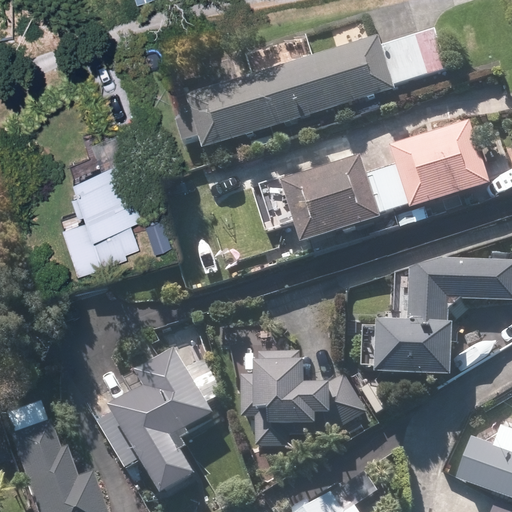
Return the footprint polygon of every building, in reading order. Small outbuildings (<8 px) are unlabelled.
[(304,38),(232,60),(236,76),(217,82),(215,73),(156,90),(175,149),(193,143),(198,157),(446,80),(431,34),(380,50),(376,39),(311,59),(304,38)] [(297,248),(378,223),(376,218),(405,209),(406,214),(487,190),(468,127),(387,152),(392,168),(362,177),(357,161),(277,185),(297,248)] [(71,223),(53,229),(69,279),(136,257),(126,225),(137,221),(148,254),(168,247),(139,155),(58,181),(71,223)] [(370,327),(369,334),(358,333),(356,374),(367,374),(367,383),(446,387),(449,330),(445,330),(446,304),(511,306),(511,266),(406,262),(403,329),(370,327)] [(207,357),(184,370),(173,351),(120,380),(131,400),(104,415),(153,504),(191,482),(177,457),(183,454),(178,446),(185,442),(182,435),(211,419),(204,407),(220,398),(207,357)] [(325,427),(327,393),(300,392),(301,356),(254,354),(254,362),(241,362),(241,379),(237,379),(235,423),(251,424),(250,454),(286,456),(287,443),(311,444),(312,426),(325,427)] [(102,511),(88,474),(72,480),(46,408),(0,424),(0,429),(30,511),(102,511)] [(454,484),(493,498),(487,511),(511,511),(511,458),(469,443),(454,484)] [(361,475),(308,510),(304,504),(291,511),(352,511),(375,496),(361,475)]
